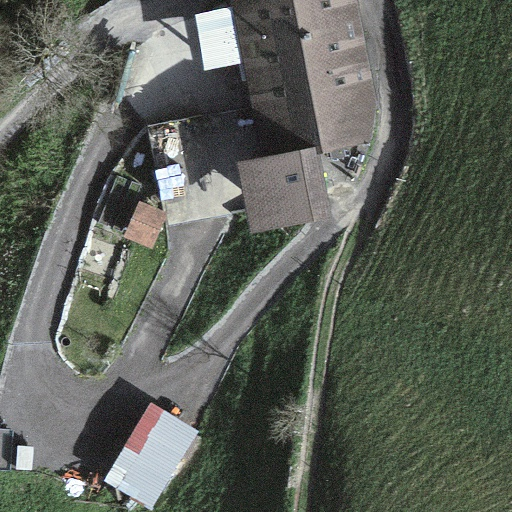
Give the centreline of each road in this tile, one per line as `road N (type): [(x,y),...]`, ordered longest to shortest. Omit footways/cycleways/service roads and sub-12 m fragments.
road 1 (track): [(299,511),(328,302),(388,106),(373,0)]
road 2 (track): [(175,0),(107,36),(0,124)]
